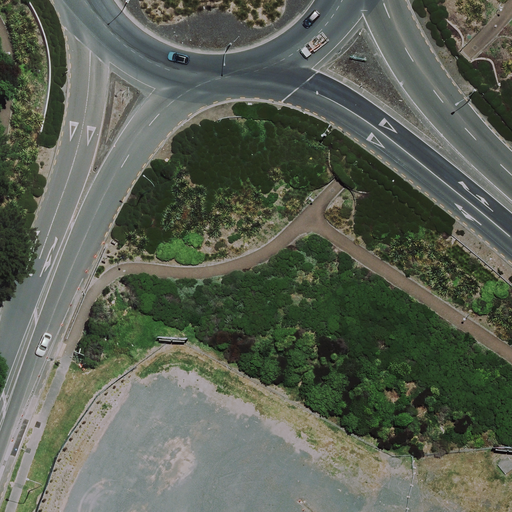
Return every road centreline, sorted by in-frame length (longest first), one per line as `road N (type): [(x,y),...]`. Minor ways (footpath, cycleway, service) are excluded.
road 1 (trunk): [(511,239),(363,119),(261,69)]
road 2 (secondary): [(51,275),(84,120),(94,13)]
road 3 (secondary): [(208,76),(156,116),(51,275)]
road 4 (trunk): [(380,0),(445,107),(511,175)]
road 5 (trunk): [(208,76),(143,58),(94,13)]
